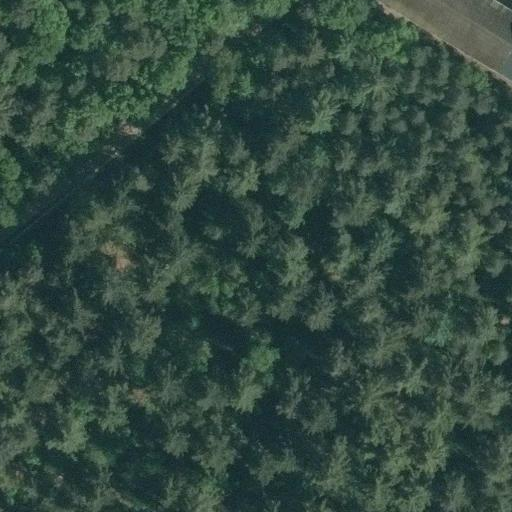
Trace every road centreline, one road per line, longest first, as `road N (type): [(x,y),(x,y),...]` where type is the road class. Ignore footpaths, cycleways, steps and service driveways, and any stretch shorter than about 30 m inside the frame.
road 1 (track): [(435,511),(428,475),(358,321),(279,193),(136,117),(41,85),(0,54)]
road 2 (track): [(17,511),(13,479),(31,400),(81,316),(202,150)]
road 3 (track): [(0,232),(278,0)]
